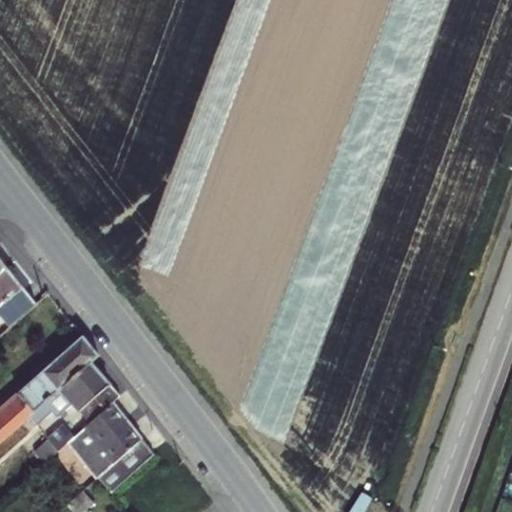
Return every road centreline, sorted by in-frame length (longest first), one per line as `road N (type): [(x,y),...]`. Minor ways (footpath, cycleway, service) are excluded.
road 1 (tertiary): [(259,511),(9,187)]
road 2 (residential): [(432,511),(511,289)]
